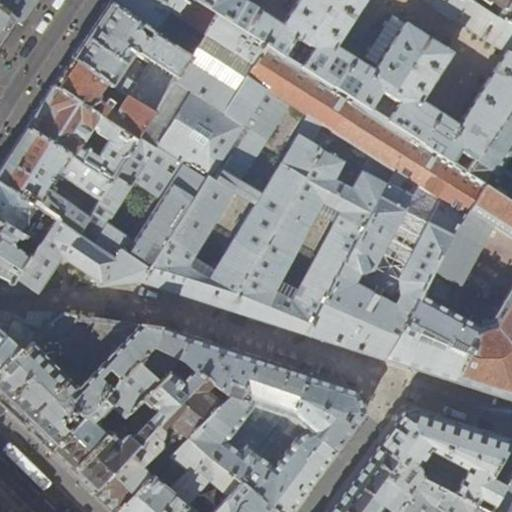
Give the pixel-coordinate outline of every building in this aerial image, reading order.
[(0,0),(0,10),(13,20),(18,23),(35,0),(34,0),(0,0)] [(109,0),(109,2),(190,57),(174,81),(222,112),(266,45),(194,0),(109,0)] [(194,0),(266,45),(340,92),(410,136),(466,172),(511,100),(511,26),(497,17),(470,0),(423,0),(505,52),(457,125),(420,101),(451,53),(393,17),(367,57),(378,65),(373,71),(335,47),(365,0),(297,0),(281,25),(240,0),(194,0)] [(511,0),(508,0),(504,6),(497,17),(511,26),(511,0)] [(154,114),(174,81),(190,57),(109,2),(89,32),(72,57),(154,114)] [(0,10),(0,40),(13,20),(0,10)] [(184,296),(226,310),(318,150),(315,149),(309,144),(340,92),(266,45),(222,112),(174,81),(154,114),(140,135),(208,178),(164,247),(150,268),(140,282),(184,296)] [(62,71),(53,86),(136,142),(140,135),(154,114),(72,57),(65,67),(62,71)] [(53,86),(40,106),(26,126),(110,183),(136,142),(53,86)] [(323,125),(391,168),(410,136),(340,92),(309,144),(315,149),(324,134),(319,131),(323,125)] [(511,100),(466,172),(481,181),(511,200),(511,100)] [(76,236),(110,183),(26,126),(0,164),(0,184),(54,221),(76,236)] [(140,135),(136,142),(110,183),(76,236),(54,221),(38,246),(21,271),(16,278),(36,292),(37,292),(61,258),(72,265),(98,282),(98,283),(98,284),(98,286),(116,284),(140,282),(150,268),(134,258),(99,235),(131,186),(137,183),(141,176),(167,193),(145,226),(146,235),(164,247),(208,178),(140,135)] [(385,361),(481,181),(466,172),(410,136),(391,168),(393,170),(385,184),(383,183),(301,334),(346,348),(385,361)] [(301,334),(383,183),(360,171),(294,296),(284,291),(277,286),(343,163),(318,150),(226,310),(267,323),(301,334)] [(511,400),(511,200),(481,181),(385,361),(446,381),(511,402),(511,400)] [(0,220),(20,234),(30,217),(39,229),(31,241),(38,246),(54,221),(0,184),(0,220)] [(0,256),(21,271),(38,246),(31,241),(20,234),(0,220),(0,256)] [(0,283),(12,284),(16,278),(21,271),(0,256),(0,283)] [(0,292),(36,292),(16,278),(12,284),(0,283),(0,292)] [(7,314),(0,312),(0,330),(20,351),(23,354),(43,334),(7,314)] [(8,312),(7,314),(43,334),(62,314),(61,313),(8,312)] [(159,330),(62,314),(43,334),(23,354),(20,351),(0,369),(0,403),(44,446),(49,451),(153,348),(159,330)] [(159,330),(153,348),(181,359),(195,370),(205,378),(229,398),(187,440),(240,483),(214,511),(291,511),(295,507),(337,450),(364,414),(357,392),(312,378),(231,352),(159,329),(159,330)] [(0,369),(20,351),(0,330),(0,369)] [(169,372),(181,359),(153,348),(49,451),(53,455),(70,472),(120,421),(140,401),(169,372)] [(92,493),(205,378),(195,370),(183,383),(169,372),(140,401),(156,414),(152,419),(149,416),(146,416),(129,434),(128,428),(120,421),(70,472),(89,490),(92,493)] [(168,458),(187,440),(229,398),(205,378),(92,493),(94,495),(111,511),(114,511),(151,476),(168,458)] [(397,511),(417,478),(479,511),(495,484),(489,481),(510,444),(511,444),(511,442),(475,430),(435,417),(412,410),(403,412),(382,440),(340,497),(329,511),(397,511)] [(187,440),(168,458),(185,470),(167,490),(151,476),(114,511),(214,511),(240,483),(187,440)] [(511,511),(511,469),(511,470),(501,487),(495,484),(479,511),(480,511),(511,511)] [(480,511),(479,511),(417,478),(397,511),(480,511)]
